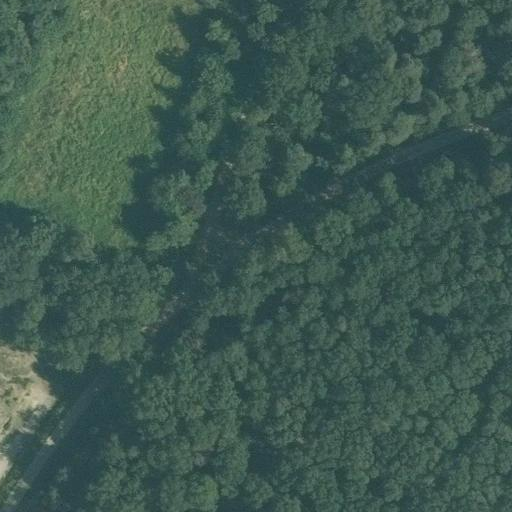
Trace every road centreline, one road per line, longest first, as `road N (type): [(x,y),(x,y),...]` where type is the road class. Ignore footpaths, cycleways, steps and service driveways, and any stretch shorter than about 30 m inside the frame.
road 1 (unclassified): [(0,511),(122,353),(214,271),(294,209),(511,111)]
road 2 (track): [(487,511),(122,353)]
road 3 (track): [(214,271),(230,149),(298,0)]
